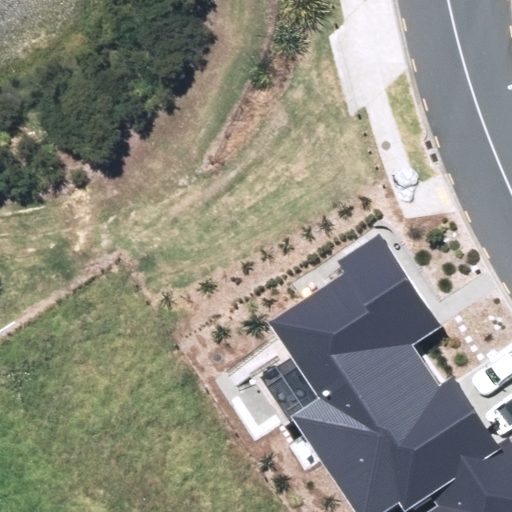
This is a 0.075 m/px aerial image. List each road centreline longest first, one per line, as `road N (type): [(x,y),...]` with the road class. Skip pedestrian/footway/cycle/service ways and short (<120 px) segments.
road 1 (track): [(215,0),(212,45),(163,110),(84,172),(0,193)]
road 2 (residential): [(455,0),(485,122),(511,191)]
